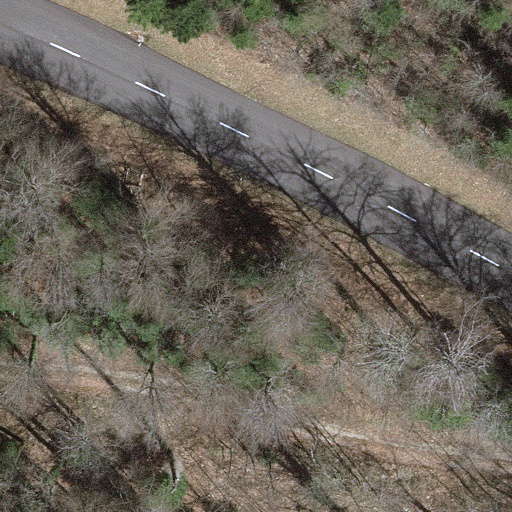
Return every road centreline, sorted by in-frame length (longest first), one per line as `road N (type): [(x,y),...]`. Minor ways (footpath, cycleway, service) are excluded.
road 1 (primary): [(0,20),(511,272)]
road 2 (track): [(511,481),(0,382)]
